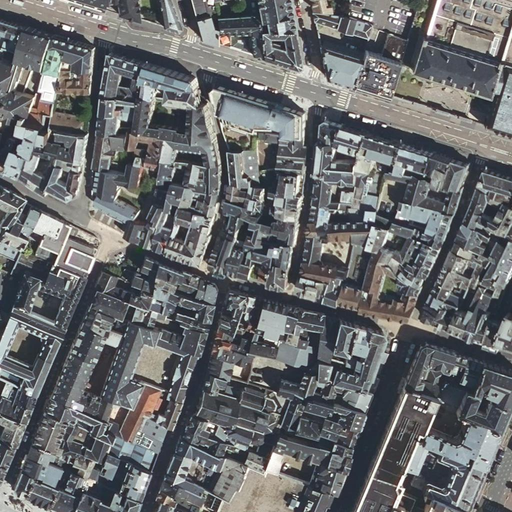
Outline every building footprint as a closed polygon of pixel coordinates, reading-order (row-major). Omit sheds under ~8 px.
[(158,0),(163,26),(178,31),(181,27),(171,0),(106,0),(106,8),(140,19),(137,0),(158,0)] [(190,0),(195,17),(216,12),(213,0),(190,0)] [(294,20),(290,0),(257,0),(260,14),(259,14),(260,20),(266,19),(268,29),(296,28),(294,20)] [(330,11),(349,12),(349,10),(349,4),(325,3),(324,0),(310,0),(312,5),(312,7),(330,8),(330,10),(330,11)] [(496,91),(485,125),(511,133),(511,0),(434,0),(423,37),(421,36),(411,70),(489,94),(491,90),(496,91)] [(369,35),(372,26),(373,22),(349,12),(330,11),(313,10),(315,20),(369,35)] [(216,12),(195,17),(197,23),(201,37),(209,40),(217,42),(217,33),(217,16),(216,12)] [(250,32),(252,53),(264,57),(261,29),(260,20),(259,14),(217,16),(217,33),(250,32)] [(10,20),(0,16),(0,39),(3,30),(8,32),(5,44),(19,48),(23,36),(24,36),(27,25),(10,20)] [(0,132),(2,133),(11,135),(10,137),(19,139),(22,129),(24,118),(45,123),(47,113),(53,114),(54,112),(56,101),(45,97),(46,90),(42,88),(37,87),(49,42),(46,42),(49,32),(27,25),(24,36),(23,36),(19,48),(5,44),(4,49),(0,47),(0,132)] [(298,68),(302,64),(296,28),(268,29),(261,29),(264,57),(288,65),(298,68)] [(0,47),(4,49),(5,44),(8,32),(3,30),(0,39),(0,47)] [(407,37),(387,30),(380,53),(364,48),(362,55),(352,84),(371,90),(389,95),(407,37)] [(217,33),(217,42),(237,49),(252,53),(250,32),(217,33)] [(47,70),(42,88),(46,90),(45,97),(56,101),(58,91),(59,83),(63,83),(64,78),(62,77),(64,67),(74,67),(81,68),(93,68),(95,46),(75,40),(55,34),(45,70),(47,70)] [(326,75),(352,84),(362,55),(319,42),(326,75)] [(104,93),(127,96),(140,98),(141,93),(143,77),(147,62),(129,57),(110,51),(104,93)] [(162,67),(147,62),(143,77),(158,80),(171,83),(181,85),(197,84),(196,77),(170,70),(162,67)] [(59,83),(58,91),(91,92),(93,68),(81,68),(80,77),(73,76),(74,67),(64,67),(62,77),(64,78),(63,83),(59,83)] [(158,80),(143,77),(141,93),(156,96),(158,80)] [(200,92),(197,84),(181,85),(171,83),(168,98),(191,102),(202,102),(200,92)] [(214,88),(222,119),(249,128),(250,125),(257,128),(258,128),(259,124),(276,125),(276,123),(285,126),(285,133),(299,134),(298,143),(305,144),(305,111),(263,98),(243,92),(218,84),(214,88)] [(127,96),(104,93),(102,110),(125,111),(125,107),(119,106),(120,99),(127,100),(127,96)] [(141,93),(140,98),(138,109),(137,119),(135,128),(168,133),(186,136),(187,128),(181,127),(181,126),(163,122),(162,124),(152,122),(156,96),(141,93)] [(138,109),(140,98),(127,96),(127,100),(128,101),(132,101),(131,108),(138,109)] [(168,98),(156,96),(152,122),(162,124),(163,122),(181,126),(181,127),(187,128),(186,136),(190,137),(191,102),(168,98)] [(190,137),(216,139),(211,114),(208,102),(202,102),(191,102),(190,137)] [(137,119),(138,109),(131,108),(127,107),(125,107),(125,111),(102,110),(100,124),(119,126),(120,116),(132,118),(137,119)] [(54,112),(53,114),(51,124),(51,127),(86,132),(88,117),(54,112)] [(51,124),(53,114),(47,113),(45,123),(51,124)] [(18,143),(10,166),(17,169),(24,173),(27,167),(31,153),(36,154),(36,152),(38,147),(40,139),(43,128),(45,123),(24,118),(22,129),(31,133),(29,140),(28,139),(25,140),(24,144),(26,146),(18,143)] [(338,142),(344,123),(328,118),(323,121),(322,130),(321,139),(338,142)] [(244,148),(257,149),(258,139),(257,128),(250,125),(249,128),(222,119),(224,128),(231,148),(244,148)] [(258,128),(257,128),(258,139),(266,139),(266,133),(282,133),(285,133),(285,126),(276,123),(276,125),(259,124),(258,128)] [(362,150),(369,131),(354,126),(344,123),(338,142),(362,150)] [(88,132),(86,132),(51,127),(50,129),(49,139),(62,142),(61,152),(64,152),(63,156),(71,158),(70,163),(74,164),(75,161),(84,162),(88,132)] [(168,133),(135,128),(130,127),(129,133),(127,145),(138,147),(139,136),(154,139),(151,150),(164,154),(168,133)] [(49,139),(50,129),(43,128),(40,139),(49,141),(49,139)] [(127,145),(129,133),(120,130),(100,131),(96,155),(111,157),(112,151),(119,152),(120,147),(126,148),(127,145)] [(356,181),(356,182),(355,192),(353,203),(353,208),(378,210),(381,197),(368,193),(370,184),(372,182),(372,180),(371,178),(370,178),(372,170),(373,170),(377,153),(389,157),(398,160),(404,142),(387,137),(369,131),(362,150),(360,159),(358,169),(356,181)] [(186,136),(168,133),(164,154),(164,157),(178,159),(179,147),(205,150),(208,162),(210,163),(222,163),(219,152),(216,139),(190,137),(186,136)] [(282,141),(282,133),(266,133),(266,139),(282,141)] [(282,168),(306,171),(306,161),(307,144),(305,144),(298,143),(299,134),(285,133),(282,133),(282,141),(281,168),(282,168)] [(0,148),(0,166),(5,169),(8,170),(10,166),(18,143),(19,139),(10,137),(4,138),(1,149),(0,148)] [(49,139),(49,141),(47,149),(61,152),(62,142),(49,139)] [(338,142),(321,139),(320,155),(319,172),(335,173),(336,166),(336,156),(336,149),(337,149),(338,142)] [(427,176),(435,152),(420,147),(411,144),(404,142),(398,160),(396,170),(407,174),(427,176)] [(47,149),(38,147),(36,152),(40,153),(53,155),(51,167),(57,169),(59,164),(61,152),(47,149)] [(137,160),(144,161),(144,160),(149,163),(162,167),(164,157),(164,154),(151,150),(145,148),(141,147),(137,160)] [(179,147),(178,159),(186,160),(197,160),(208,162),(205,150),(179,147)] [(231,154),(234,180),(253,182),(254,182),(254,175),(252,175),(251,173),(246,172),(244,148),(231,148),(231,154)] [(254,182),(266,184),(273,186),(277,172),(281,173),(282,168),(281,168),(259,160),(258,149),(257,149),(244,148),(246,172),(251,173),(252,175),(254,175),(254,182)] [(27,167),(24,173),(23,177),(30,182),(35,186),(43,169),(37,166),(40,153),(36,152),(36,154),(31,153),(27,167)] [(74,164),(70,163),(71,158),(63,156),(64,152),(61,152),(59,164),(57,169),(52,186),(56,188),(68,194),(72,196),(76,194),(77,191),(77,189),(71,187),(72,184),(68,183),(72,169),(74,169),(74,164)] [(446,155),(435,152),(427,176),(446,182),(455,158),(446,155)] [(111,157),(96,155),(94,166),(109,168),(110,164),(110,163),(110,159),(111,157)] [(336,156),(336,166),(358,169),(360,159),(336,156)] [(162,167),(161,180),(162,180),(164,180),(165,179),(166,177),(166,175),(173,177),(175,164),(189,166),(187,183),(189,184),(199,186),(202,174),(206,175),(210,180),(209,186),(222,187),(222,181),(222,163),(210,163),(208,162),(197,160),(186,160),(178,159),(164,157),(162,167)] [(392,170),(396,170),(398,160),(389,157),(385,173),(387,174),(388,170),(392,171),(392,170)] [(446,182),(461,186),(466,173),(470,163),(464,161),(455,158),(446,182)] [(85,166),(84,162),(75,161),(74,164),(74,169),(72,169),(68,183),(72,184),(71,187),(77,189),(77,191),(79,191),(85,166)] [(128,172),(126,182),(140,184),(143,166),(138,165),(138,163),(136,162),(130,161),(129,165),(128,172)] [(52,186),(57,169),(51,167),(48,168),(45,166),(43,169),(35,186),(42,190),(47,194),(52,186)] [(109,168),(94,166),(94,182),(95,182),(119,188),(121,181),(126,182),(128,172),(119,171),(120,170),(112,168),(111,168),(110,168),(109,168)] [(335,179),(356,181),(358,169),(336,166),(335,173),(319,172),(316,187),(313,209),(330,212),(331,209),(337,209),(338,205),(342,201),(332,199),(335,179)] [(511,191),(511,175),(497,170),(485,167),(481,180),(494,185),(511,191)] [(277,172),(273,186),(303,193),(305,178),(306,171),(282,168),(281,173),(277,172)] [(385,173),(385,175),(410,182),(406,199),(420,201),(455,212),(460,197),(463,187),(461,186),(446,182),(427,176),(407,174),(396,170),(392,170),(392,171),(388,170),(387,174),(385,173)] [(209,188),(209,186),(210,180),(206,175),(202,174),(199,186),(189,184),(186,193),(218,203),(220,196),(221,190),(209,188)] [(189,184),(187,183),(172,180),(171,189),(168,202),(154,244),(163,248),(168,250),(176,223),(178,216),(169,212),(172,204),(174,199),(184,202),(186,193),(189,184)] [(253,182),(234,180),(232,180),(230,193),(230,197),(247,202),(249,197),(250,198),(253,182)] [(481,180),(478,186),(491,192),(494,185),(481,180)] [(95,182),(94,182),(93,195),(97,197),(94,202),(106,208),(109,210),(108,212),(118,217),(128,222),(130,223),(126,235),(139,238),(142,240),(148,222),(136,218),(140,210),(117,198),(120,188),(119,188),(95,182)] [(254,182),(253,182),(250,198),(249,197),(247,202),(259,205),(262,206),(265,197),(265,196),(265,192),(266,184),(254,182)] [(0,243),(3,236),(1,235),(5,225),(9,226),(15,218),(24,201),(26,197),(4,186),(0,184),(0,243)] [(511,201),(511,191),(494,185),(491,192),(494,193),(511,201)] [(303,193),(273,186),(272,190),(281,192),(279,197),(282,198),(301,204),(302,197),(303,193)] [(491,192),(478,186),(476,192),(488,198),(491,199),(494,193),(491,192)] [(148,222),(142,240),(152,244),(154,244),(168,202),(171,189),(158,187),(153,206),(154,206),(151,215),(156,217),(153,224),(148,222)] [(342,201),(353,203),(355,192),(344,190),(343,192),(341,191),(340,200),(332,199),(342,201)] [(488,198),(476,192),(475,194),(474,198),(487,203),(488,198)] [(218,203),(186,193),(184,202),(182,205),(197,210),(215,215),(217,207),(218,203)] [(511,201),(494,193),(491,199),(502,205),(511,208),(511,201)] [(231,223),(241,226),(245,213),(247,202),(230,197),(228,205),(228,209),(234,211),(232,220),(231,223)] [(283,212),(299,217),(300,209),(301,204),(282,198),(280,202),(273,200),(271,209),(283,212)] [(473,199),(472,203),(484,209),(487,203),(474,198),(473,199)] [(454,217),(455,212),(420,201),(406,199),(404,199),(395,220),(407,224),(410,215),(430,219),(430,222),(427,230),(417,227),(414,235),(421,237),(442,246),(446,237),(454,217)] [(0,252),(17,260),(21,251),(28,235),(19,231),(31,204),(28,202),(24,201),(15,218),(9,226),(5,225),(1,235),(3,236),(0,243),(0,252)] [(311,224),(310,232),(325,235),(330,235),(333,233),(356,236),(355,240),(363,242),(363,243),(364,243),(367,244),(368,245),(369,245),(375,222),(391,227),(395,220),(377,213),(378,210),(353,208),(353,203),(342,201),(338,205),(337,209),(331,209),(330,212),(313,209),(312,213),(311,224)] [(247,202),(245,213),(254,216),(265,220),(271,222),(298,228),(299,222),(299,217),(283,212),(282,217),(279,216),(276,217),(262,213),(257,213),(259,205),(247,202)] [(470,206),(465,219),(477,225),(480,218),(483,211),(484,209),(472,203),(470,206)] [(32,226),(40,209),(36,207),(31,204),(19,231),(28,235),(32,226)] [(179,216),(178,216),(176,223),(180,224),(181,220),(193,224),(197,210),(182,205),(179,216)] [(509,231),(511,224),(511,208),(502,205),(497,218),(483,211),(480,218),(509,231)] [(55,234),(61,219),(51,214),(40,209),(32,226),(41,230),(42,229),(45,230),(55,234)] [(213,220),(215,215),(197,210),(193,224),(193,227),(194,227),(196,223),(202,225),(203,221),(212,224),(213,220)] [(259,244),(265,220),(254,216),(252,224),(260,227),(258,235),(250,233),(248,241),(246,247),(250,247),(248,252),(256,254),(259,244)] [(501,236),(511,241),(511,240),(511,232),(509,231),(480,218),(477,225),(501,236)] [(477,225),(465,219),(462,227),(457,238),(470,244),(483,249),(485,250),(488,244),(482,242),(485,235),(495,240),(499,240),(501,236),(477,225)] [(294,242),(296,242),(297,234),(298,228),(271,222),(265,220),(259,244),(272,247),(273,243),(278,243),(279,242),(285,242),(285,240),(289,241),(290,239),(292,240),(292,241),(294,242)] [(394,255),(405,262),(408,252),(418,257),(421,250),(416,248),(421,237),(414,235),(417,227),(407,224),(395,220),(391,227),(390,229),(410,236),(402,254),(396,251),(394,255)] [(188,241),(183,256),(193,260),(202,263),(212,234),(210,233),(212,224),(203,221),(202,225),(196,223),(194,227),(193,227),(188,241)] [(232,231),(239,233),(241,226),(231,223),(228,222),(228,225),(227,229),(232,231)] [(376,248),(374,258),(390,263),(394,255),(383,247),(390,229),(391,227),(375,222),(369,245),(376,248)] [(176,223),(168,250),(179,254),(183,256),(188,241),(176,236),(180,224),(176,223)] [(78,227),(71,224),(67,234),(75,237),(79,227),(78,227)] [(232,231),(227,229),(223,228),(221,235),(218,242),(227,245),(232,231)] [(228,272),(228,271),(236,245),(238,238),(239,233),(232,231),(227,245),(218,269),(224,271),(228,272)] [(325,235),(310,232),(307,245),(305,259),(321,262),(325,235)] [(498,283),(499,281),(503,271),(498,269),(511,241),(501,236),(499,240),(493,254),(495,255),(490,264),(485,278),(498,283)] [(418,257),(433,265),(435,263),(436,260),(441,249),(442,246),(421,237),(416,248),(421,250),(418,257)] [(238,238),(236,245),(246,248),(246,247),(248,241),(238,238)] [(480,259),(490,264),(495,255),(493,254),(485,250),(483,249),(480,256),(477,255),(479,251),(469,247),(470,244),(457,238),(456,242),(454,247),(480,259)] [(272,247),(277,248),(281,249),(279,261),(292,263),(292,257),(294,242),(292,241),(292,240),(290,239),(289,241),(285,240),(285,242),(279,242),(278,243),(273,243),(272,247)] [(350,267),(347,276),(342,300),(351,303),(362,306),(374,258),(376,248),(369,245),(368,245),(367,244),(364,243),(363,243),(363,242),(355,240),(353,249),(350,267)] [(499,281),(506,284),(511,271),(511,240),(511,241),(498,269),(503,271),(499,281)] [(215,268),(218,269),(227,245),(218,242),(211,264),(211,266),(215,268)] [(259,244),(256,254),(256,257),(264,259),(259,280),(269,284),(270,282),(274,262),(277,248),(272,247),(259,244)] [(236,245),(228,271),(234,272),(240,274),(243,260),(246,248),(236,245)] [(450,256),(447,261),(465,270),(470,260),(478,264),(480,259),(454,247),(450,256)] [(53,320),(66,326),(74,306),(87,276),(35,254),(34,256),(21,251),(17,260),(11,273),(0,267),(0,301),(11,306),(12,303),(30,311),(39,287),(63,296),(53,320)] [(243,260),(240,274),(242,274),(249,276),(251,277),(256,257),(256,254),(248,252),(248,253),(248,252),(245,261),(243,260)] [(413,269),(425,275),(428,276),(431,269),(433,265),(418,257),(408,252),(405,262),(413,269)] [(155,270),(159,261),(159,260),(152,257),(146,255),(141,267),(149,270),(146,277),(138,274),(134,272),(130,282),(140,286),(152,291),(155,270)] [(390,263),(401,273),(405,277),(409,280),(421,285),(423,280),(425,275),(413,269),(411,275),(403,268),(405,262),(394,255),(390,263)] [(374,258),(362,306),(361,306),(374,309),(385,312),(392,293),(396,295),(398,285),(401,273),(390,263),(374,258)] [(335,273),(347,276),(350,267),(321,262),(305,259),(303,271),(314,274),(325,277),(334,279),(335,273)] [(477,267),(474,274),(484,278),(485,278),(490,264),(480,259),(478,264),(477,267)] [(163,263),(159,261),(155,270),(152,291),(148,305),(151,306),(160,309),(161,307),(166,293),(170,286),(172,287),(177,276),(179,277),(182,270),(179,269),(163,263)] [(274,262),(270,282),(279,284),(287,286),(290,284),(291,274),(292,263),(279,261),(278,263),(274,262)] [(454,286),(448,298),(461,304),(465,293),(460,291),(464,283),(469,285),(474,274),(470,272),(465,270),(447,261),(444,270),(440,279),(454,286)] [(120,278),(130,282),(134,272),(123,269),(120,278)] [(182,269),(182,270),(179,277),(177,276),(172,287),(184,292),(191,272),(189,271),(182,269)] [(128,298),(137,301),(148,305),(152,291),(140,286),(138,293),(114,284),(116,276),(101,270),(99,276),(95,287),(97,287),(128,298)] [(312,280),(314,274),(303,271),(299,289),(305,291),(310,292),(313,280),(312,280)] [(196,274),(191,272),(184,292),(193,294),(199,275),(196,274)] [(342,300),(347,276),(335,273),(334,279),(328,297),(337,300),(342,302),(342,300)] [(405,277),(401,273),(398,285),(408,289),(419,294),(421,289),(422,286),(421,285),(409,280),(405,277)] [(325,277),(314,274),(312,280),(313,280),(310,292),(315,293),(320,295),(325,277)] [(484,278),(474,274),(469,285),(465,293),(461,304),(451,326),(459,330),(467,333),(473,320),(476,311),(488,283),(483,281),(484,278)] [(199,275),(193,294),(201,297),(207,279),(204,278),(205,277),(203,277),(199,275)] [(140,286),(130,282),(120,278),(116,276),(114,284),(138,293),(140,286)] [(325,296),(328,297),(334,279),(325,277),(320,295),(325,296)] [(201,297),(214,301),(217,287),(214,282),(212,281),(207,279),(201,297)] [(431,295),(429,300),(443,307),(448,298),(454,286),(440,279),(437,284),(431,295)] [(498,283),(493,295),(489,306),(493,307),(498,309),(506,284),(499,281),(498,283)] [(460,291),(465,293),(469,285),(464,283),(460,291)] [(477,337),(478,336),(489,306),(493,295),(489,293),(492,285),(488,283),(476,311),(480,312),(476,321),(473,320),(467,333),(472,335),(477,337)] [(408,289),(398,285),(396,295),(404,298),(408,289)] [(184,292),(172,287),(170,286),(166,293),(176,298),(188,303),(190,297),(198,300),(196,306),(195,308),(194,308),(192,311),(184,309),(184,311),(210,319),(212,307),(214,301),(201,297),(193,294),(184,292)] [(122,315),(124,309),(128,298),(97,287),(95,292),(92,298),(90,304),(114,312),(122,315)] [(502,310),(509,313),(511,310),(511,306),(511,287),(510,290),(502,310)] [(233,310),(240,312),(246,292),(239,290),(229,288),(225,301),(235,304),(233,310)] [(409,317),(419,294),(408,289),(404,298),(397,315),(404,316),(409,317)] [(235,330),(234,334),(238,335),(240,329),(246,331),(247,326),(256,295),(251,294),(246,292),(240,312),(235,330)] [(166,293),(161,307),(167,310),(169,305),(173,307),(176,298),(166,293)] [(392,293),(385,312),(392,314),(397,315),(404,298),(396,295),(392,293)] [(256,328),(264,297),(260,296),(256,295),(247,326),(256,328)] [(190,297),(188,303),(196,306),(198,300),(190,297)] [(263,350),(276,355),(282,337),(285,328),(286,309),(288,304),(279,301),(264,297),(256,328),(254,334),(252,339),(247,351),(255,353),(256,352),(263,350)] [(134,315),(134,312),(137,301),(128,298),(124,309),(122,315),(128,317),(132,319),(134,315)] [(443,307),(437,320),(444,323),(451,326),(461,304),(448,298),(443,307)] [(443,307),(429,300),(421,314),(430,317),(437,320),(443,307)] [(0,322),(5,324),(12,307),(11,306),(0,301),(0,322)] [(142,322),(144,316),(148,305),(137,301),(134,312),(134,315),(132,319),(142,322)] [(235,304),(225,301),(223,307),(233,310),(235,304)] [(0,337),(0,377),(7,380),(14,383),(19,386),(37,394),(61,337),(66,326),(53,320),(30,311),(12,303),(11,306),(12,307),(5,324),(0,337)] [(82,323),(106,332),(109,325),(114,312),(90,304),(87,311),(82,323)] [(296,341),(296,334),(297,306),(293,305),(288,304),(286,309),(285,328),(288,329),(286,338),(296,341)] [(148,305),(144,316),(142,322),(151,325),(155,314),(149,311),(151,306),(148,305)] [(160,309),(151,306),(149,311),(155,314),(165,317),(167,310),(161,307),(160,309)] [(321,327),(324,314),(324,311),(297,306),(296,334),(309,338),(312,325),(321,327)] [(489,306),(478,336),(487,339),(495,318),(490,316),(493,307),(489,306)] [(184,323),(207,329),(209,321),(210,319),(184,311),(177,308),(175,313),(181,316),(179,321),(184,323)] [(222,313),(218,325),(235,330),(240,312),(233,310),(232,314),(222,311),(222,313)] [(497,319),(506,322),(509,313),(502,310),(501,310),(497,319)] [(506,322),(500,339),(511,342),(511,310),(509,313),(506,322)] [(122,315),(114,312),(109,325),(124,330),(128,317),(122,315)] [(327,314),(324,314),(321,327),(320,327),(319,347),(318,358),(319,358),(329,362),(330,357),(333,347),(340,318),(336,317),(327,314)] [(194,369),(200,352),(179,344),(180,341),(172,338),(171,340),(167,338),(168,338),(159,334),(162,329),(151,325),(142,322),(132,319),(128,317),(124,330),(119,343),(101,396),(95,414),(106,418),(114,401),(120,404),(122,400),(131,405),(143,380),(130,375),(144,338),(182,353),(178,366),(177,366),(173,377),(174,377),(169,390),(167,395),(170,397),(183,401),(189,385),(188,385),(187,383),(191,374),(192,370),(193,369),(194,369)] [(347,350),(355,322),(348,320),(340,318),(333,347),(347,350)] [(495,318),(487,339),(489,339),(496,342),(498,343),(500,339),(506,322),(497,319),(495,318)] [(359,371),(370,374),(371,372),(371,371),(379,349),(381,344),(384,334),(381,329),(370,326),(355,322),(347,350),(345,361),(360,365),(359,371)] [(69,354),(52,395),(95,414),(101,396),(83,390),(104,337),(106,332),(82,323),(69,354)] [(179,344),(200,352),(205,334),(207,329),(184,323),(182,329),(183,329),(182,333),(180,333),(162,326),(162,329),(159,334),(168,338),(167,338),(171,340),(172,338),(180,341),(179,344)] [(104,337),(119,343),(124,330),(109,325),(106,332),(104,337)] [(216,333),(215,341),(231,345),(234,334),(235,330),(218,325),(216,333)] [(213,346),(212,352),(232,358),(235,348),(247,351),(252,339),(244,337),(238,335),(234,334),(231,345),(215,341),(213,346)] [(282,337),(276,355),(306,363),(304,368),(318,371),(319,358),(318,358),(319,347),(308,344),(310,338),(309,338),(296,334),(296,341),(286,338),(282,337)] [(412,362),(403,384),(419,389),(423,377),(418,375),(422,363),(427,364),(433,344),(430,342),(425,341),(420,343),(412,362)] [(448,370),(454,351),(443,347),(433,344),(427,364),(423,377),(419,389),(437,395),(443,379),(446,369),(448,370)] [(232,358),(234,358),(244,361),(246,356),(254,359),(255,353),(247,351),(235,348),(232,358)] [(379,349),(371,371),(380,374),(390,354),(379,349)] [(461,375),(468,355),(460,352),(454,351),(448,370),(448,372),(461,375)] [(207,370),(227,375),(229,376),(234,358),(232,358),(212,352),(209,361),(207,370)] [(473,382),(481,359),(475,357),(468,355),(461,375),(460,378),(473,382)] [(318,371),(317,376),(327,378),(331,363),(329,362),(319,358),(318,371)] [(511,369),(501,366),(481,359),(473,382),(471,389),(476,391),(480,383),(492,388),(489,396),(509,404),(511,398),(511,369)] [(332,380),(373,391),(375,386),(379,377),(370,374),(359,371),(360,365),(345,361),(340,360),(338,367),(337,367),(332,380)] [(281,377),(277,391),(292,396),(294,389),(308,393),(309,394),(317,376),(318,371),(304,368),(300,382),(296,382),(281,377)] [(224,383),(227,375),(207,370),(205,376),(203,386),(240,398),(243,388),(224,383)] [(373,391),(332,380),(327,378),(317,376),(309,394),(337,402),(343,403),(366,410),(367,407),(371,398),(373,391)] [(456,404),(464,386),(443,379),(437,395),(437,396),(456,404)] [(12,388),(14,383),(7,380),(5,385),(12,388)] [(114,432),(131,440),(136,428),(142,414),(149,417),(153,408),(156,410),(161,401),(157,399),(160,392),(162,387),(143,380),(131,405),(121,425),(112,421),(108,429),(114,432)] [(377,445),(364,477),(348,511),(464,511),(468,505),(443,495),(442,495),(443,494),(432,490),(424,507),(415,503),(418,496),(398,487),(402,477),(399,476),(417,434),(415,433),(418,428),(423,430),(425,424),(437,396),(437,395),(419,389),(403,384),(377,445)] [(5,385),(1,393),(0,395),(7,398),(3,409),(0,407),(0,436),(15,443),(16,444),(22,430),(26,420),(11,414),(16,402),(20,392),(17,391),(12,388),(5,385)] [(20,392),(35,399),(37,394),(19,386),(17,391),(20,392)] [(245,389),(243,388),(240,398),(203,386),(202,387),(204,387),(201,395),(200,395),(197,400),(192,413),(210,418),(210,419),(227,425),(227,426),(230,429),(229,433),(231,434),(231,436),(232,438),(249,445),(250,442),(259,445),(267,441),(269,436),(264,431),(273,429),(277,419),(271,411),(277,411),(278,405),(274,399),(265,395),(265,392),(246,386),(245,389)] [(466,413),(500,427),(505,416),(509,404),(489,396),(483,410),(478,409),(470,405),(476,393),(476,391),(471,389),(464,386),(456,404),(455,409),(466,413)] [(167,395),(169,390),(162,387),(160,392),(167,395)] [(276,444),(281,432),(278,431),(281,423),(292,396),(277,391),(267,388),(265,392),(265,395),(274,399),(278,405),(277,411),(271,411),(277,419),(273,429),(264,431),(269,436),(267,441),(276,444)] [(292,396),(281,423),(318,435),(335,440),(339,431),(340,426),(334,424),(336,418),(328,415),(326,421),(325,421),(323,427),(320,426),(322,420),(300,413),(305,401),(308,393),(294,389),(292,396)] [(489,396),(476,391),(476,393),(483,396),(478,409),(483,410),(489,396)] [(35,400),(35,399),(20,392),(16,402),(31,409),(35,400)] [(308,393),(305,401),(331,409),(331,406),(335,407),(337,402),(309,394),(308,393)] [(111,439),(114,432),(108,429),(112,421),(106,418),(95,414),(52,395),(50,395),(48,400),(44,410),(73,423),(77,414),(92,420),(88,430),(96,432),(111,439)] [(155,420),(168,425),(173,427),(179,411),(183,401),(170,397),(163,414),(159,411),(155,420)] [(11,414),(26,420),(29,413),(31,409),(16,402),(11,414)] [(342,422),(360,427),(362,420),(366,410),(343,403),(341,408),(338,418),(336,418),(334,424),(340,426),(342,422)] [(155,420),(159,411),(156,410),(153,408),(149,417),(155,420)] [(73,423),(44,410),(42,415),(38,424),(62,434),(65,428),(68,429),(70,430),(73,423)] [(185,424),(187,425),(209,433),(211,427),(218,429),(215,435),(248,447),(249,445),(232,438),(231,436),(231,434),(229,433),(230,429),(227,426),(227,425),(210,419),(210,418),(192,413),(189,418),(185,424)] [(470,456),(485,462),(493,444),(500,427),(466,413),(457,435),(453,435),(425,424),(423,430),(418,428),(415,433),(417,434),(466,454),(467,455),(468,452),(466,452),(468,447),(472,449),(470,456)] [(166,430),(168,425),(155,420),(149,417),(142,414),(136,428),(146,433),(162,440),(166,430)] [(326,421),(328,415),(324,414),(322,420),(320,426),(323,427),(325,421),(326,421)] [(359,430),(360,427),(342,422),(340,426),(339,431),(357,437),(359,430)] [(78,425),(73,423),(70,430),(67,437),(71,439),(78,425)] [(307,440),(332,448),(349,453),(352,448),(353,445),(335,440),(318,435),(281,423),(278,431),(281,432),(307,440)] [(32,441),(60,452),(64,445),(59,443),(62,434),(38,424),(36,430),(32,441)] [(96,432),(88,430),(78,425),(71,439),(86,445),(90,446),(96,432)] [(249,464),(265,470),(267,467),(271,456),(259,451),(256,450),(248,447),(215,435),(209,433),(187,425),(186,428),(183,436),(198,443),(199,439),(209,443),(207,447),(218,452),(222,453),(225,445),(248,454),(246,462),(249,464)] [(211,427),(209,433),(215,435),(218,429),(211,427)] [(142,445),(158,451),(161,444),(162,440),(146,433),(136,428),(131,440),(142,445)] [(335,440),(353,445),(354,445),(356,439),(357,437),(339,431),(335,440)] [(96,456),(101,458),(103,459),(106,452),(111,439),(96,432),(90,446),(86,445),(83,451),(96,456)] [(129,460),(151,469),(155,458),(158,451),(142,445),(131,440),(114,432),(111,439),(106,452),(118,456),(129,460)] [(276,444),(274,449),(271,456),(267,467),(308,482),(330,490),(337,493),(343,478),(346,469),(326,463),(332,448),(307,440),(281,432),(276,444)] [(432,490),(443,494),(442,495),(443,495),(468,505),(477,483),(485,462),(470,456),(468,460),(464,459),(466,454),(417,434),(399,476),(402,477),(432,490)] [(236,485),(249,464),(246,462),(226,454),(222,453),(218,452),(207,447),(198,443),(183,436),(181,435),(178,443),(167,470),(165,475),(193,488),(200,492),(203,486),(190,480),(192,477),(183,473),(192,454),(221,465),(209,488),(229,497),(236,485)] [(0,477),(7,462),(8,460),(15,443),(0,436),(0,477)] [(59,455),(73,461),(76,453),(81,455),(83,451),(86,445),(71,439),(67,437),(66,439),(64,445),(60,452),(59,455)] [(28,449),(27,452),(46,459),(46,458),(58,460),(64,462),(71,465),(73,461),(59,455),(60,452),(32,441),(31,442),(28,449)] [(256,450),(259,445),(250,442),(249,445),(248,447),(256,450)] [(259,451),(271,456),(274,449),(262,445),(261,446),(259,451)] [(349,453),(332,448),(326,463),(346,469),(350,459),(351,454),(349,453)] [(76,470),(84,473),(88,475),(91,467),(94,461),(96,456),(83,451),(81,455),(76,453),(73,461),(79,463),(76,470)] [(46,459),(27,452),(25,458),(21,466),(33,471),(32,474),(39,477),(40,476),(57,483),(61,472),(63,466),(62,466),(56,463),(46,459)] [(108,466),(105,472),(111,474),(116,461),(118,456),(106,452),(103,459),(102,463),(108,466)] [(121,479),(144,488),(147,479),(151,469),(129,460),(128,463),(121,479)] [(247,499),(273,511),(279,511),(281,507),(284,509),(290,499),(286,497),(259,488),(265,470),(249,464),(236,485),(251,492),(247,499)] [(33,471),(21,466),(18,474),(14,483),(16,488),(19,490),(24,492),(32,474),(33,471)] [(56,484),(49,503),(59,507),(71,511),(83,482),(81,480),(84,473),(76,470),(71,468),(63,466),(61,472),(65,473),(68,475),(67,478),(63,477),(60,484),(57,483),(56,484)] [(104,482),(113,486),(120,489),(141,497),(142,494),(144,488),(121,479),(111,474),(105,472),(91,467),(88,475),(104,482)] [(298,511),(308,482),(267,467),(265,470),(259,488),(286,497),(290,499),(284,509),(281,507),(279,511),(298,511)] [(83,482),(71,511),(91,511),(99,495),(100,493),(97,492),(97,491),(97,490),(96,490),(95,489),(97,486),(102,488),(104,482),(88,475),(84,473),(81,480),(83,482)] [(32,474),(24,492),(38,498),(49,503),(56,484),(57,483),(40,476),(39,477),(32,474)] [(193,488),(165,475),(163,479),(160,487),(174,493),(176,488),(189,494),(188,498),(202,504),(206,495),(200,492),(193,488)] [(100,493),(99,495),(108,499),(113,486),(104,482),(102,488),(100,493)] [(308,482),(298,511),(322,511),(323,510),(327,500),(328,496),(330,490),(308,482)] [(273,511),(247,499),(251,492),(236,485),(229,497),(220,511),(273,511)] [(99,495),(91,511),(111,511),(120,489),(113,486),(108,499),(99,495)] [(156,497),(162,498),(192,511),(198,511),(202,504),(188,498),(174,493),(160,487),(158,491),(156,497)] [(134,511),(141,497),(120,489),(111,511),(134,511)] [(164,511),(192,511),(162,498),(160,502),(158,509),(164,511)]
